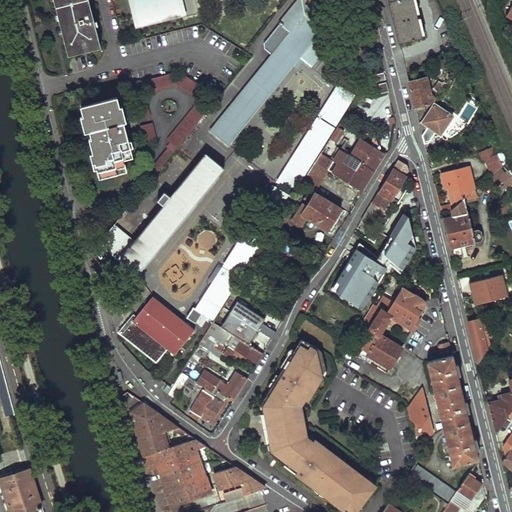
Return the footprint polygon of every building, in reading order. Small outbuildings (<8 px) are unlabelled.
[(100,48),(87,0),(52,0),(67,58),(100,48)] [(128,0),(136,28),(187,16),(182,0),(128,0)] [(288,32),(209,131),(229,146),(299,58),(309,67),(333,38),(315,23),(333,0),(296,0),(277,23),(288,32)] [(388,0),(399,43),(420,38),(412,0),(388,0)] [(199,100),(207,90),(178,72),(140,83),(144,95),(176,85),(199,100)] [(375,82),(384,80),(383,77),(383,75),(382,73),(374,75),(375,82)] [(426,77),(408,82),(413,104),(418,126),(435,99),(430,96),(426,77)] [(357,96),(338,84),(318,115),(338,127),(357,96)] [(151,117),(144,95),(132,98),(139,121),(151,117)] [(133,157),(117,99),(82,108),(83,111),(95,163),(100,180),(128,173),(127,167),(125,159),(133,157)] [(199,100),(166,140),(176,148),(209,108),(199,100)] [(478,106),(469,101),(463,111),(472,117),(478,106)] [(453,116),(434,104),(420,125),(424,128),(428,131),(430,128),(442,135),(453,116)] [(337,129),(317,117),(276,182),(295,194),(303,182),(316,162),(321,153),(330,139),(337,129)] [(153,124),(141,128),(146,145),(158,141),(153,124)] [(344,131),(338,127),(337,129),(330,139),(337,143),(344,131)] [(321,153),(316,162),(329,170),(363,191),(372,178),(386,154),(360,138),(349,155),(340,149),(333,160),(321,153)] [(152,150),(146,145),(133,157),(138,163),(152,150)] [(173,153),(168,149),(149,170),(155,175),(173,153)] [(504,164),(498,152),(485,158),(493,173),(504,164)] [(135,241),(115,225),(98,245),(137,276),(224,169),(206,154),(197,165),(170,198),(164,193),(157,202),(163,207),(135,241)] [(407,165),(397,160),(378,191),(390,198),(389,200),(390,201),(408,171),(408,168),(407,165)] [(511,169),(508,161),(504,164),(493,173),(500,184),(511,178),(511,169)] [(329,170),(316,162),(303,182),(316,191),(329,170)] [(467,166),(440,172),(443,187),(446,186),(447,189),(452,209),(462,200),(473,190),(467,166)] [(293,197),(274,186),(261,206),(279,218),(293,197)] [(390,198),(378,191),(361,220),(355,230),(362,234),(377,210),(382,214),(390,201),(389,200),(390,198)] [(303,212),(298,209),(291,221),(302,228),(307,220),(328,233),(333,226),(344,209),(316,192),(303,212)] [(465,213),(462,200),(452,209),(441,218),(449,249),(480,242),(484,239),(482,232),(477,229),(472,231),(468,212),(465,213)] [(285,233),(291,238),(295,232),(284,226),(296,209),(289,205),(274,227),(285,233)] [(404,213),(379,255),(360,239),(329,289),(363,310),(390,265),(390,264),(404,277),(417,254),(419,256),(422,251),(418,248),(417,249),(412,228),(410,217),(404,213)] [(113,222),(103,214),(95,223),(96,225),(91,230),(100,238),(113,222)] [(267,235),(249,223),(222,265),(240,276),(267,235)] [(379,231),(376,230),(370,239),(373,241),(379,231)] [(291,238),(285,233),(281,239),(289,244),(292,238),(291,238)] [(257,276),(276,287),(283,277),(290,266),(271,255),(257,276)] [(239,277),(222,266),(195,307),(202,312),(212,319),(239,277)] [(503,275),(469,284),(475,306),(509,297),(503,275)] [(243,295),(256,303),(263,292),(249,284),(243,295)] [(401,348),(379,335),(390,316),(413,330),(423,313),(420,311),(423,306),(424,303),(422,300),(418,298),(405,290),(403,291),(400,290),(387,311),(385,310),(389,303),(380,298),(373,308),(379,311),(367,330),(363,329),(354,344),(360,348),(356,356),(385,375),(401,348)] [(222,328),(234,335),(242,321),(253,304),(233,291),(229,298),(238,303),(234,308),(230,306),(223,317),(227,320),(222,328)] [(195,329),(152,295),(132,320),(129,318),(118,332),(156,362),(167,349),(174,354),(195,329)] [(195,323),(202,312),(195,307),(193,306),(186,317),(195,323)] [(310,311),(306,316),(333,332),(336,327),(310,311)] [(472,315),(466,317),(472,341),(477,363),(489,345),(486,334),(491,334),(492,330),(491,325),(488,323),(485,323),(484,318),(479,320),(479,318),(473,319),(472,315)] [(234,335),(222,328),(213,322),(204,336),(199,344),(210,351),(228,362),(229,361),(237,365),(243,355),(257,364),(260,359),(264,354),(234,335)] [(340,511),(354,511),(379,481),(370,475),(367,479),(351,467),(354,463),(338,452),(335,456),(326,448),(328,445),(321,440),(319,443),(308,435),(301,436),(298,406),(303,406),(312,393),(315,395),(327,376),(323,351),(302,338),(295,350),(291,347),(278,367),(282,370),(278,376),(274,374),(266,387),(270,389),(261,402),(263,418),(267,417),(268,436),(264,436),(265,451),(283,464),(281,468),(292,476),(295,473),(301,477),(298,481),(334,507),(337,504),(342,508),(340,511)] [(448,343),(438,345),(441,353),(450,351),(448,343)] [(210,351),(199,344),(194,352),(205,358),(210,351)] [(453,466),(478,459),(465,405),(455,366),(453,355),(427,362),(453,466)] [(16,414),(0,356),(0,391),(7,417),(16,414)] [(205,369),(198,381),(205,385),(230,398),(234,401),(241,388),(248,377),(237,370),(228,383),(205,369)] [(187,376),(181,373),(166,394),(173,398),(187,376)] [(511,408),(511,379),(508,381),(511,391),(500,394),(501,399),(487,402),(490,415),(495,434),(508,415),(511,408)] [(221,414),(230,398),(205,385),(187,415),(197,422),(200,417),(214,426),(221,414)] [(435,433),(425,396),(411,417),(433,435),(435,433)] [(143,455),(169,446),(164,431),(172,429),(182,436),(184,432),(134,397),(129,401),(130,403),(125,407),(130,412),(134,427),(143,455)] [(200,447),(204,445),(193,438),(169,446),(143,455),(147,467),(155,464),(169,505),(189,499),(211,493),(196,448),(200,447)] [(223,470),(234,466),(204,445),(200,447),(223,470)] [(511,446),(506,455),(502,461),(511,470),(511,446)] [(415,463),(406,475),(448,503),(449,501),(456,491),(415,463)] [(265,487),(234,466),(223,470),(214,473),(218,490),(243,482),(245,492),(265,487)] [(44,511),(30,469),(0,479),(11,511),(22,511),(30,510),(30,511),(44,511)] [(481,483),(468,474),(458,489),(471,498),(481,483)] [(453,511),(457,507),(449,501),(448,503),(442,511),(453,511)]
